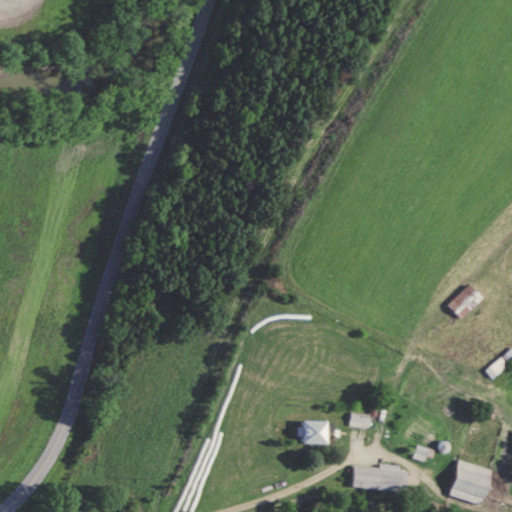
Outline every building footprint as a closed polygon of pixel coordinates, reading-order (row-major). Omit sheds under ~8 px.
[(460,321),(483,299),(469,284),(446,307),(460,321)] [(511,350),(500,357),(505,366),(511,362),(511,350)] [(350,428),(368,428),(368,416),(350,416),(350,428)] [(332,423),(301,423),(301,445),(332,445),(332,423)] [(447,497),(481,506),(491,471),(457,461),(447,497)] [(352,466),(350,489),(404,493),(406,470),(352,466)]
